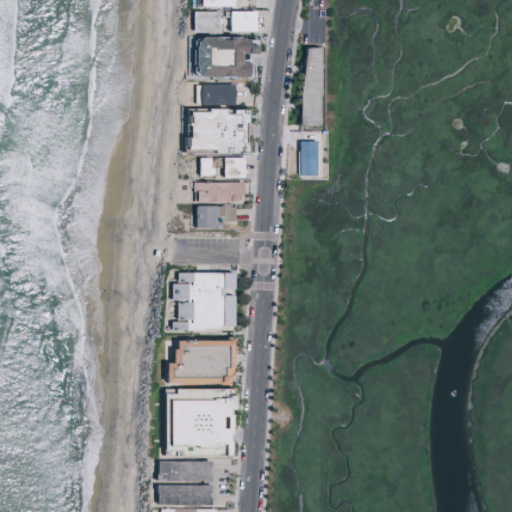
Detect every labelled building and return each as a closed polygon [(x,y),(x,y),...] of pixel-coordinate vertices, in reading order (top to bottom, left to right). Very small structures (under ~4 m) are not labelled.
[(212,31),(212,12),(186,11),(185,29),(205,30),(205,31),(212,31)] [(222,31),(248,32),(248,12),(223,11),(222,31)] [(186,77),(247,77),(247,63),(240,63),(240,55),(250,55),(250,39),(186,39),(186,77)] [(291,126),(312,127),(315,49),(294,48),(291,126)] [(226,85),(193,84),(193,104),(225,105),(226,85)] [(178,152),(233,152),(233,123),(238,123),(238,110),(178,111),(178,152)] [(292,141),(292,176),(309,176),(310,130),(297,130),(296,141),(292,141)] [(236,158),(215,158),(215,178),(236,178),(236,158)] [(191,176),(205,177),(205,159),(192,159),(191,176)] [(230,222),(230,206),(188,206),(188,227),(209,227),(209,222),(230,222)] [(226,271),(168,271),(168,282),(163,282),(163,300),(169,300),(169,320),(163,320),(163,328),(226,327),(226,293),(215,294),(215,288),(226,288),(226,271)] [(156,381),(192,381),(192,377),(223,378),(223,338),(166,338),(166,347),(163,347),(163,361),(156,361),(156,381)] [(202,504),(202,460),(149,459),(149,504),(202,504)]
